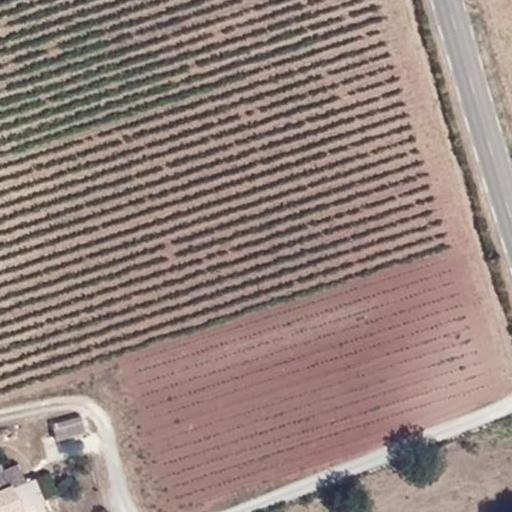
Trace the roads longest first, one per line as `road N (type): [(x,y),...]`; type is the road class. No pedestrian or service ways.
road 1 (residential): [(511,397),(221,511)]
road 2 (tertiary): [(458,0),(511,170)]
